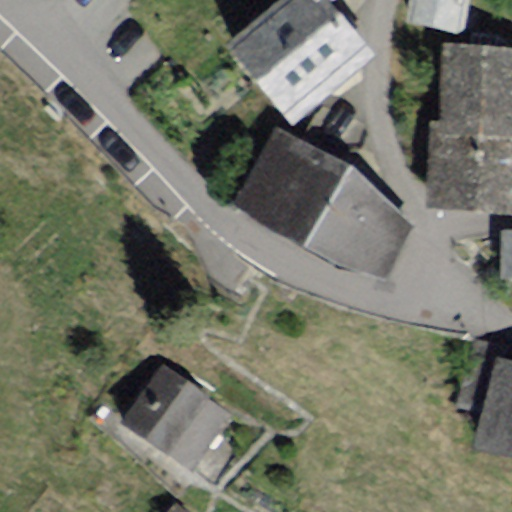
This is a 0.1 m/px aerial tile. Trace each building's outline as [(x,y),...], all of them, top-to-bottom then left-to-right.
[(260,0),(268,13),(290,0),(260,0)] [(453,0),(388,0),(383,26),(446,39),(453,0)] [(258,6),(196,53),(253,129),(315,83),(258,6)] [(504,59),(412,52),(405,142),(498,149),(504,59)] [(308,142),(334,150),(346,115),(324,106),(306,137),(308,142)] [(377,236),(250,144),(200,211),(256,261),(348,284),(377,236)] [(511,238),(474,236),(472,296),(500,298),(497,335),(511,335),(511,238)] [(94,426),(155,482),(210,423),(149,367),(94,426)] [(511,464),(511,387),(460,367),(425,454),(504,485),(511,464)]
